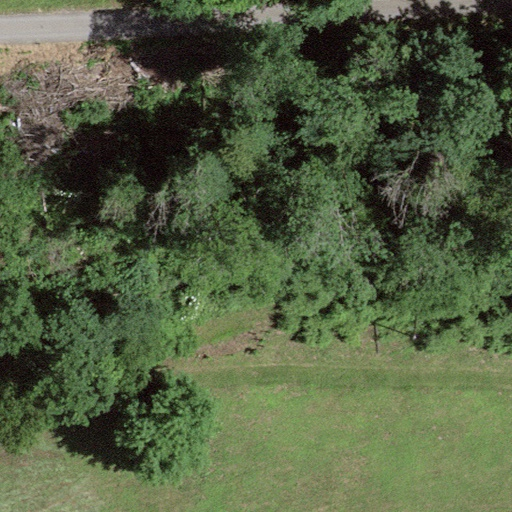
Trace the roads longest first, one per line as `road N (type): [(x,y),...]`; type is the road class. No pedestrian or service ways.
road 1 (residential): [(511,3),(0,27)]
road 2 (track): [(511,378),(0,384)]
